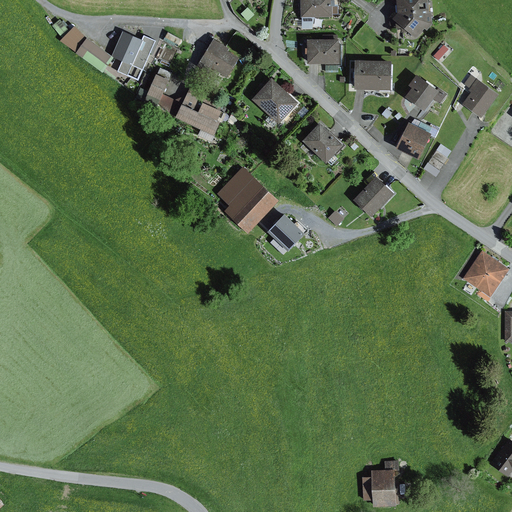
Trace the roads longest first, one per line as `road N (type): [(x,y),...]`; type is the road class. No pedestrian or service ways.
road 1 (residential): [(511,256),(436,206),(273,55),(278,0)]
road 2 (residential): [(199,511),(164,488),(0,466)]
